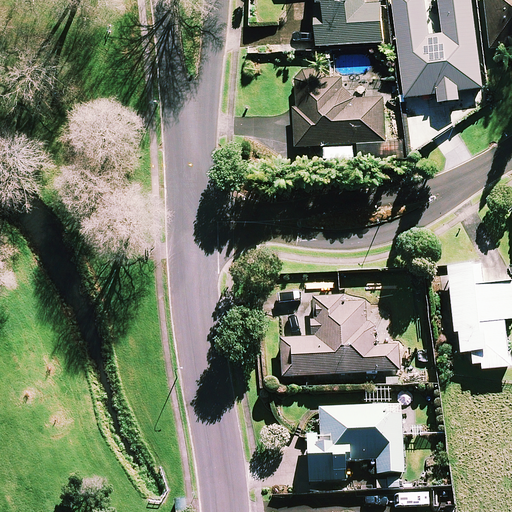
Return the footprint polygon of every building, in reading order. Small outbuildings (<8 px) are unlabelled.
[(317,0),(320,47),(386,45),(384,5),(367,6),(367,0),(317,0)] [(484,90),(473,0),(440,0),(445,37),(431,39),(426,0),(395,0),(407,99),(440,96),(441,104),(462,102),(461,93),(484,90)] [(511,0),(488,0),(493,50),(511,48),(511,0)] [(326,76),(319,72),(302,72),(298,77),(298,148),(326,148),(326,159),(354,160),(354,145),(387,145),(387,100),(355,100),(345,93),(345,81),(326,81),(326,76)] [(472,356),(473,371),(481,370),(481,374),(511,371),(507,321),(511,320),(511,284),(480,288),(478,270),(448,272),(450,301),(453,336),(459,335),(461,357),(472,356)] [(344,297),(312,299),(314,340),(281,342),(283,381),(400,374),(399,349),(377,350),(376,330),(369,330),(368,303),(344,305),(344,297)] [(402,408),(393,409),(392,389),(366,390),(366,409),(320,411),(321,434),(308,434),(310,485),(346,484),(346,464),(377,463),(378,477),(404,477),(403,437),(402,408)] [(185,511),(185,503),(174,504),(175,511),(185,511)]
